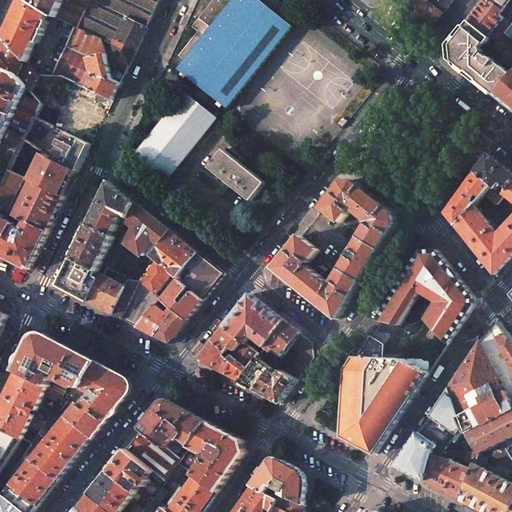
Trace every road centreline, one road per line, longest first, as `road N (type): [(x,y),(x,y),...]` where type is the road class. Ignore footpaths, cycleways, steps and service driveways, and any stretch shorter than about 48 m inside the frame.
road 1 (tertiary): [(246,274),(396,91)]
road 2 (residential): [(496,297),(372,480)]
road 3 (residential): [(102,161),(246,274)]
road 4 (tertiary): [(54,511),(168,371)]
road 5 (residential): [(179,0),(102,161)]
road 6 (residential): [(425,207),(339,349)]
road 7 (residential): [(102,161),(35,300)]
road 8 (unclassified): [(35,300),(168,371)]
road 9 (unknown): [(163,209),(217,144),(172,108)]
road 10 (unclassified): [(168,371),(278,432)]
road 11 (tertiary): [(168,371),(246,274)]
